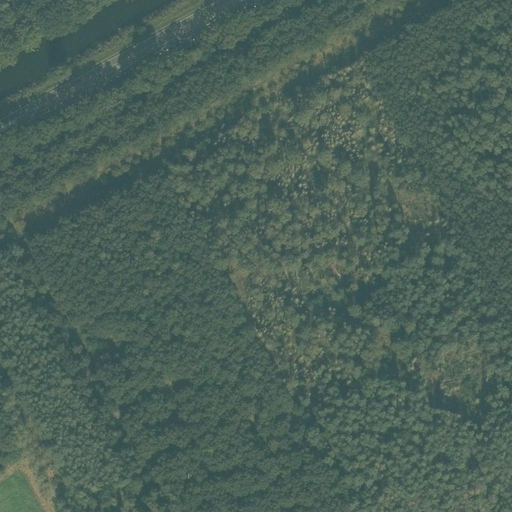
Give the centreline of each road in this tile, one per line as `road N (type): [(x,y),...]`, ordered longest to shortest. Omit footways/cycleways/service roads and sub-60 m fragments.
road 1 (track): [(362,41),(0,236)]
road 2 (primary): [(0,135),(265,0)]
road 3 (primary): [(227,0),(0,126)]
